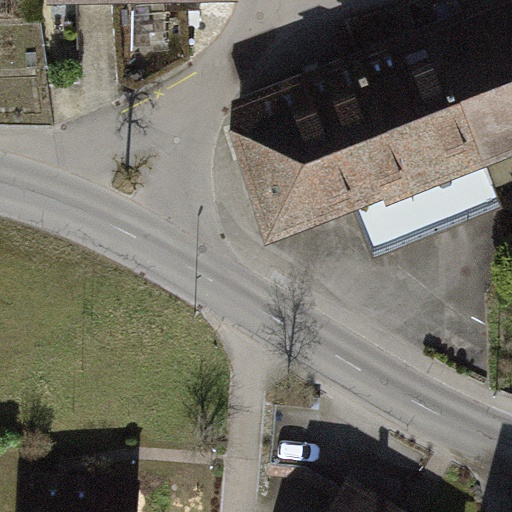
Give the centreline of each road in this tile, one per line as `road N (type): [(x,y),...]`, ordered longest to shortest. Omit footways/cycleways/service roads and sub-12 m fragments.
road 1 (tertiary): [(260,307),(442,420),(511,447)]
road 2 (residential): [(260,307),(244,511)]
road 3 (residential): [(193,113),(14,188)]
road 4 (residential): [(268,27),(423,0)]
road 5 (tertiary): [(14,188),(159,249)]
road 6 (residential): [(193,113),(159,249)]
